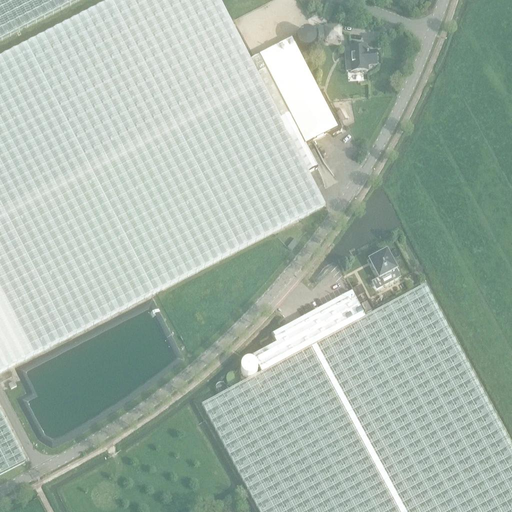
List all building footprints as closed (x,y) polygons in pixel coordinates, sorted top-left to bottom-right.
[(218,0),(113,0),(0,58),(0,372),(151,295),(322,208),(325,206),(308,174),(318,170),(305,146),(331,133),(333,136),(339,133),(341,132),(341,130),(341,128),(324,95),(320,97),(291,40),(250,61),(218,0)] [(0,0),(0,41),(80,0),(0,0)] [(324,26),(325,43),(342,43),(341,26),(324,26)] [(312,38),(311,37),(310,37),(309,36),(308,36),(307,35),(306,35),(305,36),(304,36),(303,36),(302,37),(302,38),(301,39),(301,40),(300,41),(300,42),(300,43),(301,44),(301,45),(302,46),(303,47),(304,48),(305,48),(306,48),(307,48),(308,48),(309,47),(310,47),(311,46),(312,45),(312,44),(313,43),(313,42),(313,41),(313,40),(312,39),(312,38)] [(366,47),(349,48),(349,49),(351,73),(367,72),(367,67),(376,66),(376,52),(366,53),(366,47)] [(343,112),(337,114),(341,120),(346,118),(343,112)] [(378,280),(396,271),(386,252),(369,262),(378,280)] [(261,375),(202,407),(258,511),(511,511),(511,450),(424,287),(365,319),(351,293),(271,336),(276,345),(252,358),(261,375)] [(361,287),(353,292),(359,304),(368,299),(361,287)] [(372,312),(367,303),(361,306),(366,315),(372,312)] [(241,369),(241,371),(241,372),(241,373),(242,375),(242,376),(243,377),(245,378),(246,378),(247,379),(249,379),(250,379),(251,379),(253,378),(254,377),(255,376),(256,375),(257,374),(257,373),(257,371),(257,370),(257,368),(257,367),(256,366),(255,365),(254,364),(253,363),(251,363),(250,362),(248,362),(247,362),(246,363),(244,364),(243,364),(242,365),(242,367),(241,368),(241,369)] [(0,475),(25,463),(0,413),(0,475)]
